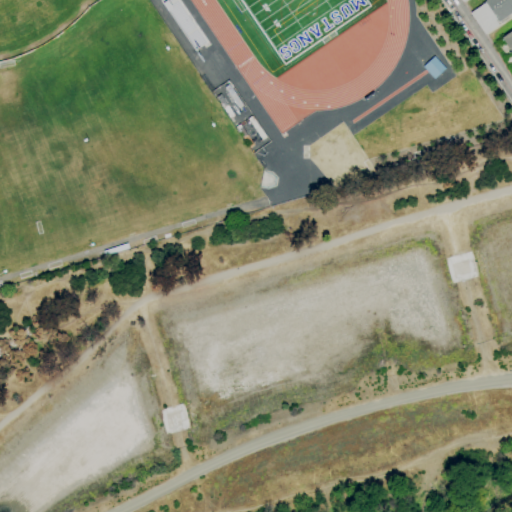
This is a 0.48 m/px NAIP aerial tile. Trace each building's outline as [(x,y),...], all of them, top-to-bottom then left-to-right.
[(485,34),(470,13),(485,3),(484,2),(486,0),(511,0),(511,12),(500,21),(501,23),(485,34)] [(168,11),(163,4),(168,1),(172,7),(171,8),(168,11)] [(511,58),(508,52),(510,51),(502,38),(511,31),(511,58)] [(232,98),(225,87),(229,84),(236,95),(232,98)] [(223,108),(216,97),(220,94),(227,105),(223,108)] [(238,108),(232,98),(236,95),(242,106),(238,108)] [(230,119),(223,108),(227,105),(234,116),(230,119)] [(262,140),(247,119),(252,116),(266,137),(262,140)] [(250,148),(235,127),(240,124),(254,145),(250,148)]
